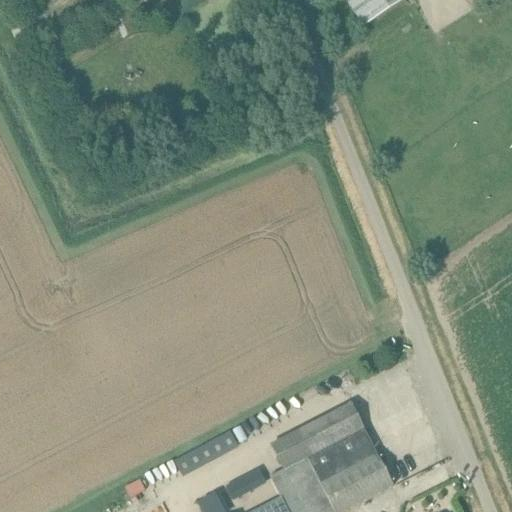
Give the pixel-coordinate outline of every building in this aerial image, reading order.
[(344,0),(363,29),(407,0),(344,0)] [(346,511),(393,488),(351,407),(271,448),(283,472),(269,479),(280,500),(256,511),(346,511)] [(160,475),(165,484),(179,476),(174,467),(160,475)] [(258,471),(224,488),(229,498),(263,481),(258,471)] [(200,511),(224,511),(215,494),(197,504),(200,511)]
